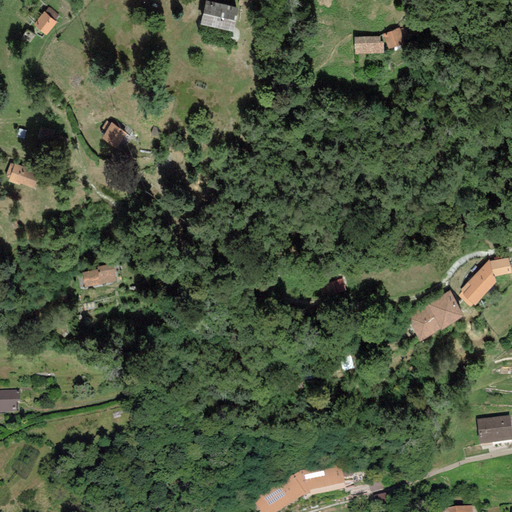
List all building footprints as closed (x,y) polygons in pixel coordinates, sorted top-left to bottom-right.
[(241,5),(213,0),(204,0),(200,25),(236,32),(241,5)] [(44,8),(31,23),(46,36),(59,21),(44,8)] [(354,36),(355,53),(384,54),(384,39),(389,50),(413,44),(407,26),(383,34),(354,36)] [(110,122),(100,137),(121,151),(131,135),(110,122)] [(39,172),(7,162),(2,178),(33,188),(39,172)] [(508,258),(490,262),(489,260),(460,291),(462,292),(458,296),(470,307),(472,304),(474,306),(496,283),(495,277),(511,274),(508,258)] [(116,269),(92,275),(96,293),(120,286),(116,269)] [(383,273),(370,279),(376,289),(388,283),(383,273)] [(327,297),(347,295),(346,279),(326,281),(327,297)] [(441,331),(463,316),(450,290),(407,318),(419,342),(440,329),(441,331)] [(24,394),(0,394),(0,417),(25,417),(24,394)] [(511,432),(510,416),(476,420),(479,444),(511,439),(511,432)] [(252,500),(260,511),(276,511),(305,495),(310,493),(310,489),(345,483),(340,463),(300,471),(292,475),(252,500)]
